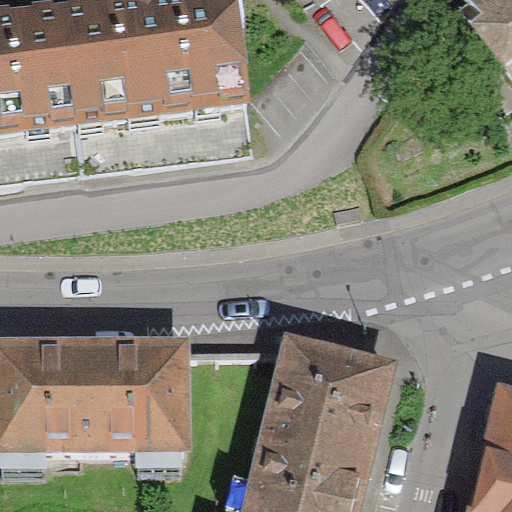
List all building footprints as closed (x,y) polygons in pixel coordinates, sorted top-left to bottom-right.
[(110,0),(66,4),(77,116),(241,100),(232,0),(110,0)] [(511,0),(453,0),(511,82),(511,81),(511,0)] [(0,123),(77,116),(66,4),(0,10),(0,123)] [(77,116),(0,123),(0,166),(246,143),(241,100),(77,116)] [(285,341),(251,473),(351,499),(385,366),(285,341)] [(0,369),(0,468),(186,470),(187,372),(0,369)] [(470,511),(511,511),(511,399),(499,396),(470,511)] [(347,511),(351,499),(251,473),(241,511),(347,511)]
